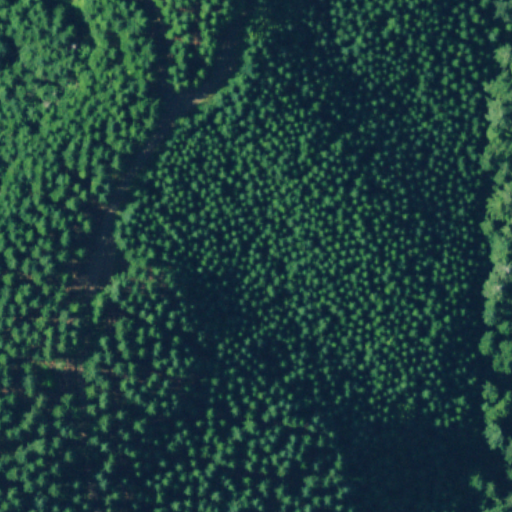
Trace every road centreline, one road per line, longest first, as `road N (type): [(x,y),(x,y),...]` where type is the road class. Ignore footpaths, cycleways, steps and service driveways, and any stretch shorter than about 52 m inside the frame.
road 1 (track): [(96,511),(78,395),(97,248),(119,194),(204,83),(254,0)]
road 2 (track): [(171,123),(135,0)]
